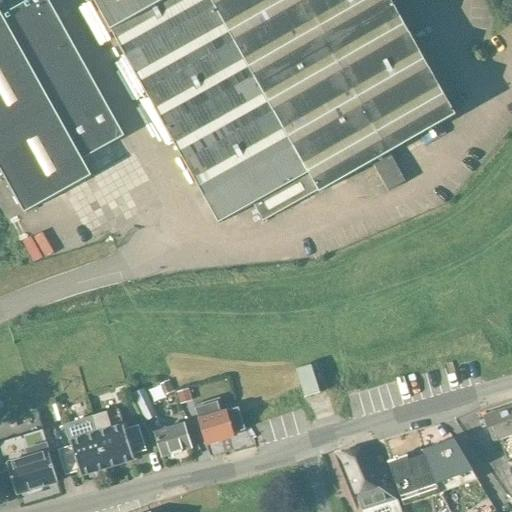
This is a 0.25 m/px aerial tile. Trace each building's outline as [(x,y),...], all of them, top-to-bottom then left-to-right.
[(0,11),(0,169),(25,214),(92,177),(83,160),(125,137),(48,0),(31,0),(2,16),(0,11)] [(94,0),(219,224),(253,205),(263,222),(455,115),(390,0),(94,0)] [(389,153),(372,163),(388,192),(405,182),(389,153)] [(312,368),(297,373),(305,399),(320,394),(312,368)] [(159,386),(164,397),(175,392),(169,381),(162,385),(159,386)] [(133,394),(146,421),(156,417),(144,389),(133,394)] [(511,406),(483,417),(493,442),(499,440),(507,460),(511,458),(511,406)] [(118,410),(92,418),(107,468),(134,460),(133,455),(146,451),(138,426),(125,430),(118,410)] [(199,421),(206,445),(233,436),(232,434),(244,430),(237,410),(226,413),(199,421)] [(107,468),(92,418),(65,426),(71,447),(58,451),(66,476),(79,472),(80,476),(107,468)] [(156,434),(163,457),(191,449),(184,425),(156,434)] [(16,495),(58,482),(42,431),(0,443),(0,474),(9,471),(16,495)] [(453,440),(423,450),(427,461),(428,464),(429,467),(432,475),(433,476),(435,483),(436,485),(472,472),(453,440)] [(375,444),(340,453),(352,482),(363,511),(400,511),(390,485),(386,473),(375,444)] [(390,462),(388,462),(401,497),(436,485),(435,483),(433,476),(432,475),(429,467),(428,464),(427,461),(423,450),(390,462)]
